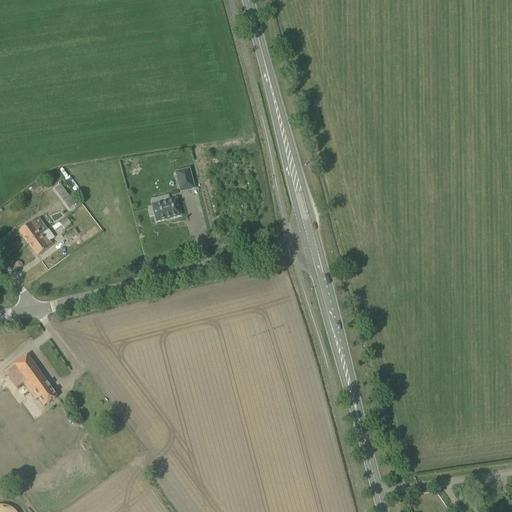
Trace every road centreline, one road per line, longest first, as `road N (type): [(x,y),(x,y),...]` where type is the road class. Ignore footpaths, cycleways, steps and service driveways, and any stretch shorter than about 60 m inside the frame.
road 1 (unclassified): [(34,310),(309,240)]
road 2 (secondary): [(381,511),(309,240)]
road 3 (secondary): [(285,142),(246,0)]
